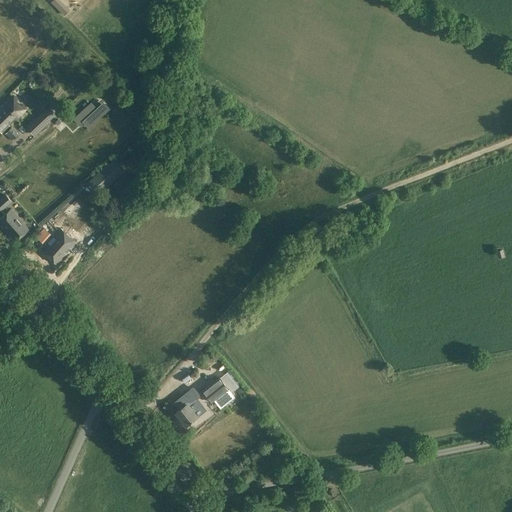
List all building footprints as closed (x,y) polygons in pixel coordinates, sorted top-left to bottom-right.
[(45,65),(45,74),(54,75),(55,66),(45,65)] [(18,100),(14,96),(5,105),(6,105),(1,110),(0,109),(0,130),(2,133),(10,125),(9,124),(17,117),(17,118),(27,108),(23,105),(21,106),(16,101),(18,100)] [(104,113),(99,107),(97,109),(91,103),(74,118),(80,124),(83,121),(89,127),(104,113)] [(49,106),(27,127),(34,134),(56,114),(49,106)] [(16,134),(11,129),(12,128),(12,127),(7,132),(8,132),(6,134),(13,140),(14,139),(15,139),(19,135),(17,133),(16,134)] [(102,187),(122,169),(113,159),(113,160),(115,161),(110,165),(109,163),(94,177),(102,187)] [(0,210),(12,201),(6,195),(0,200),(0,210)] [(29,229),(11,209),(0,218),(0,222),(16,240),(29,229)] [(60,227),(40,250),(56,264),(76,242),(60,227)] [(228,389),(220,378),(206,388),(203,391),(212,402),(216,398),(222,405),(234,396),(228,389)] [(197,405),(193,399),(188,402),(175,412),(186,425),(198,415),(193,408),(197,405)]
